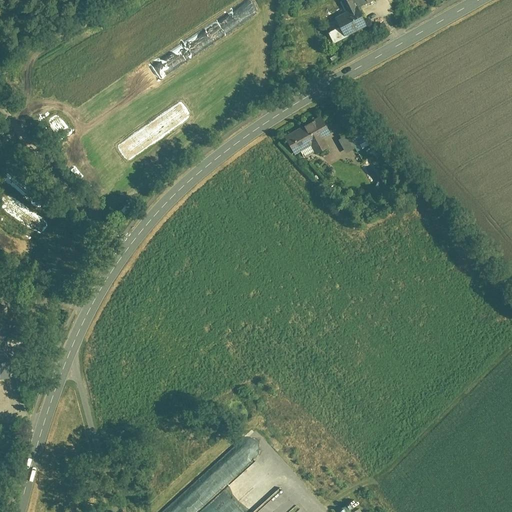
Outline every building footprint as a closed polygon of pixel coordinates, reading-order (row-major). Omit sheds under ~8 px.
[(330,33),(335,42),(369,25),(360,8),(376,0),(340,0),(339,1),(344,11),(335,16),(341,27),(330,33)] [(320,116),(286,135),(296,153),(311,145),(323,138),(330,134),(320,116)] [(361,143),(358,136),(352,139),(348,132),(336,139),(344,153),(361,143)] [(323,138),(311,145),(316,154),(329,147),(323,138)] [(0,377),(15,376),(7,310),(0,310),(0,377)]
